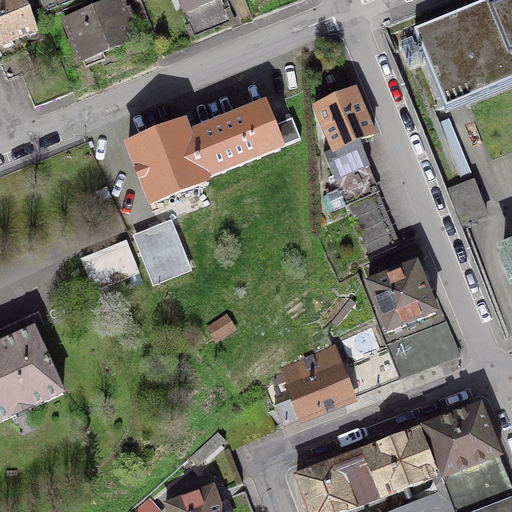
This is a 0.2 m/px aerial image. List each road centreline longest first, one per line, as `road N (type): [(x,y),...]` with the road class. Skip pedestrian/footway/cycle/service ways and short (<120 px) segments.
road 1 (residential): [(350,6),(497,373)]
road 2 (residential): [(16,138),(350,6)]
road 3 (residential): [(279,511),(258,458),(497,373)]
